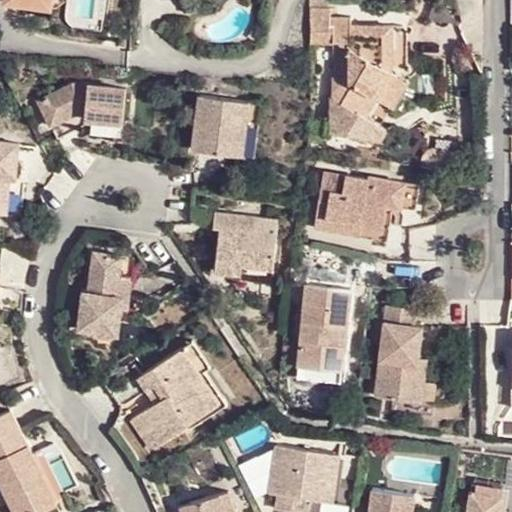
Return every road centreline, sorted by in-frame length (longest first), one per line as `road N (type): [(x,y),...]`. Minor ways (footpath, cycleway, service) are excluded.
road 1 (residential): [(109,201),(77,210),(51,243),(39,278),(40,349),(64,397),(118,467),(138,511)]
road 2 (unknown): [(293,0),(271,41),(214,59),(65,44),(0,15)]
road 3 (residential): [(488,229),(490,0)]
